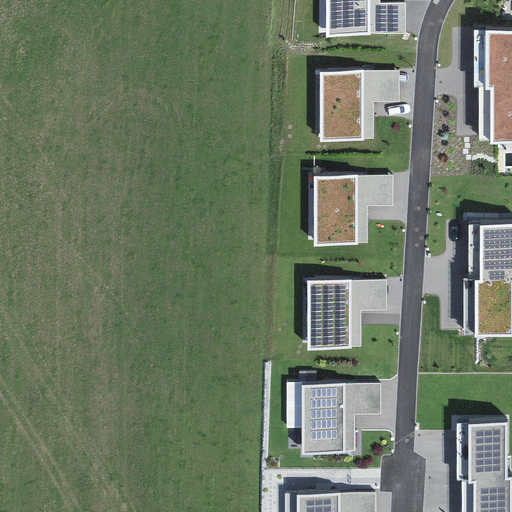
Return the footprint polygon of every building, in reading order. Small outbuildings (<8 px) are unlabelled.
[(380,0),(327,0),(328,35),(405,33),(405,2),(380,3),(380,0)] [(511,30),(473,30),(473,89),(479,89),(479,139),(511,139),(511,30)] [(399,67),(317,70),(319,139),(373,138),(372,102),(400,101),(399,67)] [(395,172),(313,175),(315,244),(369,243),(368,207),(396,206),(395,172)] [(511,215),(464,217),(465,270),(458,272),(459,333),(511,332),(511,215)] [(386,274),(305,277),(307,347),(361,345),(360,310),(388,309),(386,274)] [(385,382),(304,385),(306,454),(360,452),(359,417),(387,416),(385,382)] [(508,423),(456,423),(456,479),(461,479),(461,511),(511,511),(511,477),(508,477),(508,423)] [(372,511),(372,490),(291,493),(291,511),(372,511)]
